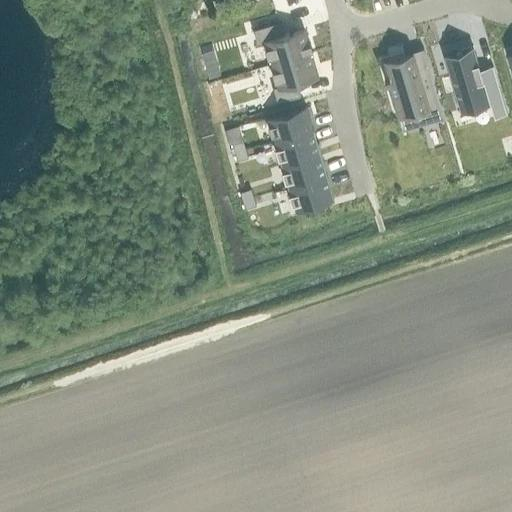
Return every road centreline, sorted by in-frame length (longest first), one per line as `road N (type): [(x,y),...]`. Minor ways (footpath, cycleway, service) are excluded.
road 1 (residential): [(346,43),(492,0)]
road 2 (residential): [(366,188),(345,111),(346,43)]
